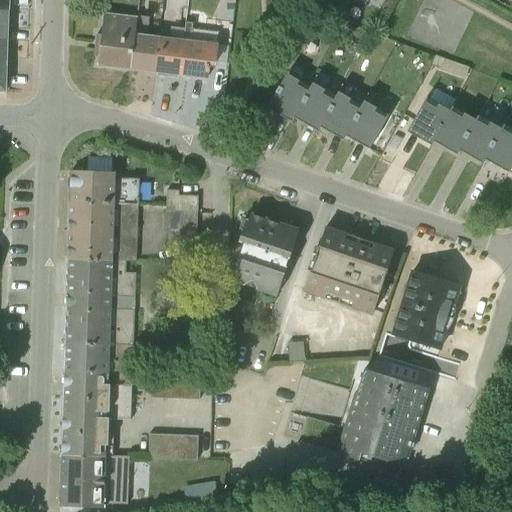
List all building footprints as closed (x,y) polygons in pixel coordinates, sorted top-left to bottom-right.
[(0,0),(0,10),(10,10),(9,0),(0,0)] [(0,39),(7,40),(10,10),(0,10),(0,39)] [(99,57),(98,66),(131,70),(137,18),(104,15),(102,35),(96,35),(94,56),(99,57)] [(131,70),(155,74),(159,37),(147,36),(148,19),(137,18),(131,70)] [(178,77),(208,80),(209,66),(215,66),(218,33),(192,30),(192,24),(185,23),(184,29),(178,77)] [(160,33),(155,74),(178,77),(184,29),(171,28),(170,34),(160,33)] [(438,70),(464,79),(468,70),(434,57),(431,65),(438,69),(438,70)] [(293,119),(294,118),(308,92),(297,85),(299,81),(286,74),(268,107),(276,112),(277,110),(293,119)] [(317,131),(319,127),(333,100),(322,95),(325,91),(312,84),(308,92),(294,118),(317,131)] [(342,139),(344,136),(359,109),(348,103),(350,99),(338,92),(333,100),(319,127),(342,139)] [(431,146),(433,142),(450,111),(425,97),(406,132),(431,146)] [(363,101),(359,109),(344,136),(369,149),(386,119),(373,112),(376,108),(363,101)] [(456,155),(458,150),(475,120),(463,113),(461,118),(450,111),(433,142),(456,155)] [(485,159),(487,157),(502,130),(489,122),(486,127),(475,120),(458,150),(481,163),(484,159),(485,159)] [(511,135),(502,130),(487,157),(501,165),(500,167),(508,172),(511,164),(511,135)] [(70,203),(138,205),(138,201),(144,201),(144,184),(139,183),(139,179),(115,178),(115,173),(71,171),(70,183),(70,203)] [(166,211),(197,212),(198,197),(179,195),(178,191),(166,190),(166,211)] [(136,261),(138,205),(70,203),(69,219),(74,220),(74,230),(69,230),(68,259),(136,261)] [(182,212),(166,211),(165,234),(181,235),(182,212)] [(197,212),(182,212),(181,235),(196,235),(197,212)] [(241,277),(238,284),(276,297),(299,229),(251,212),(249,220),(242,218),(238,230),(241,232),(238,242),(243,244),(240,253),(243,254),(236,276),(241,277)] [(394,250),(325,226),(303,292),(371,315),(394,250)] [(125,273),(125,261),(68,259),(67,292),(66,307),(65,343),(64,371),(132,373),(133,346),(136,274),(125,273)] [(453,303),(458,285),(413,270),(393,335),(438,349),(444,330),(443,329),(451,304),(452,304),(453,303)] [(215,312),(201,311),(199,336),(213,337),(215,312)] [(289,362),(304,361),(303,342),(288,343),(289,362)] [(139,350),(139,362),(183,364),(183,351),(139,350)] [(363,368),(335,453),(358,460),(361,452),(384,460),(399,458),(406,437),(412,438),(423,402),(427,387),(363,368)] [(130,419),(132,373),(64,371),(62,417),(62,430),(61,455),(113,456),(114,432),(108,431),(109,420),(130,419)] [(151,374),(150,398),(198,399),(200,376),(151,374)] [(198,436),(149,434),(148,457),(197,459),(198,436)] [(61,455),(60,506),(104,507),(104,503),(127,504),(129,457),(113,456),(61,455)] [(383,472),(387,496),(436,486),(433,464),(383,472)] [(326,469),(262,480),(264,491),(328,480),(326,469)] [(216,482),(182,488),(185,505),(219,499),(216,482)]
